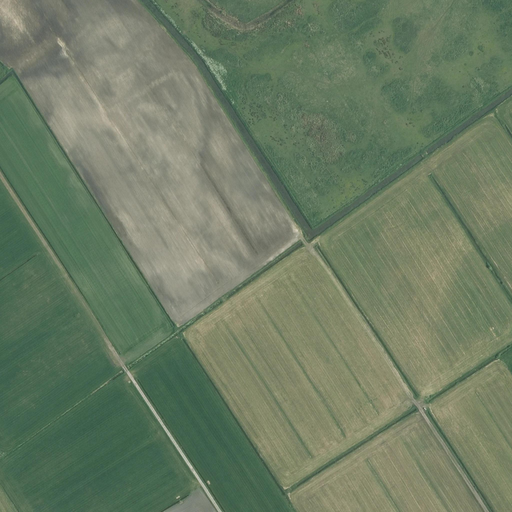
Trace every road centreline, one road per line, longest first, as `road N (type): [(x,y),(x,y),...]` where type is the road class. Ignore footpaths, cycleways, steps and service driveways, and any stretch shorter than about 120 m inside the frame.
road 1 (track): [(219,511),(0,174)]
road 2 (track): [(487,511),(300,236)]
